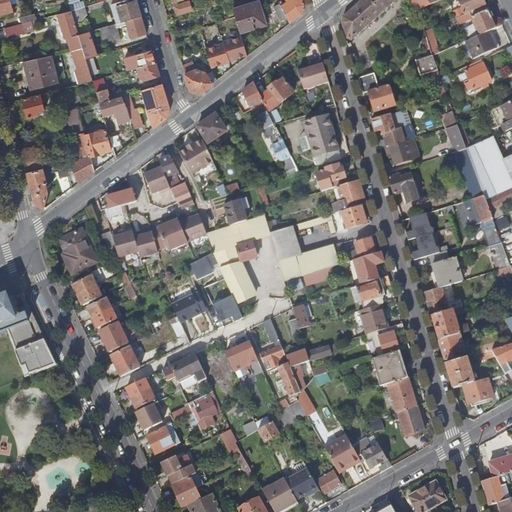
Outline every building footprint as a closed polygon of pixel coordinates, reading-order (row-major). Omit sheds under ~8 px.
[(0,0),(0,15),(13,12),(10,0),(0,0)] [(121,22),(141,16),(136,0),(133,1),(129,2),(128,0),(125,0),(111,5),(114,14),(119,13),(121,22)] [(290,22),(301,14),(304,5),(302,0),(284,0),(286,1),(284,3),(283,1),(279,4),(280,5),(287,19),(289,22),(290,22)] [(342,22),(347,40),(352,40),(396,0),(362,0),(361,1),(343,18),(342,22)] [(442,0),(409,0),(418,10),(418,11),(443,0),(442,0)] [(469,13),(485,5),(482,0),(458,0),(465,15),(469,13)] [(80,2),(70,5),(71,11),(81,8),(80,2)] [(176,15),(191,10),(189,2),(174,7),(176,15)] [(240,33),(265,25),(258,2),(232,10),(235,17),(240,33)] [(281,22),(287,19),(280,5),(274,8),(281,22)] [(485,5),(469,13),(465,15),(457,18),(460,25),(472,20),(474,25),(479,36),(489,31),(496,28),(485,5)] [(75,22),(81,20),(85,15),(87,15),(84,7),(81,8),(71,11),(75,22)] [(71,51),(83,48),(79,35),(75,22),(71,11),(59,15),(66,37),(68,39),(71,51)] [(112,39),(120,37),(116,28),(126,25),(131,39),(146,34),(141,16),(121,22),(117,23),(107,26),(112,39)] [(7,38),(34,31),(31,21),(5,28),(7,38)] [(465,29),(469,40),(479,36),(474,25),(465,29)] [(86,59),(92,57),(96,55),(90,35),(97,33),(96,30),(79,35),(83,48),(86,59)] [(431,30),(425,33),(432,56),(432,57),(438,54),(431,30)] [(497,49),(489,31),(479,36),(465,42),(473,59),(497,49)] [(222,44),(206,49),(211,67),(229,61),(228,60),(246,55),(241,37),(222,43),(222,44)] [(79,84),(93,81),(86,59),(83,48),(71,51),(77,68),(75,71),(79,84)] [(140,66),(155,62),(151,50),(125,58),(128,70),(137,67),(140,66)] [(31,90),(58,83),(51,55),(25,61),(31,90)] [(432,57),(432,56),(416,61),(421,76),(437,71),(432,57)] [(297,71),(303,90),(328,83),(321,60),(313,62),(314,66),(308,68),(297,71)] [(482,60),(463,69),(470,83),(465,85),(469,93),(492,82),(482,60)] [(142,81),(159,75),(155,62),(140,66),(137,67),(142,81)] [(199,94),(213,83),(209,77),(206,72),(196,68),(195,69),(193,62),(183,66),(185,73),(190,90),(199,94)] [(374,74),(359,79),(363,94),(368,92),(379,89),(374,74)] [(268,112),(278,103),(279,104),(293,92),(282,79),(277,83),(276,82),(267,89),(268,90),(260,96),(263,103),(267,111),(268,112)] [(249,107),(256,104),(257,106),(263,103),(260,96),(253,83),(242,92),(249,107)] [(153,128),(166,119),(169,109),(162,84),(142,90),(153,128)] [(94,105),(100,103),(96,92),(96,90),(94,85),(89,86),(94,105)] [(379,89),(368,92),(375,113),(377,112),(388,108),(395,106),(389,86),(379,89)] [(100,103),(110,100),(107,89),(96,92),(100,103)] [(134,129),(143,127),(138,113),(135,113),(129,94),(124,96),(124,97),(134,129)] [(36,113),(44,111),(40,95),(23,99),(28,118),(37,115),(36,113)] [(120,123),(130,120),(124,97),(100,104),(103,115),(105,114),(116,111),(118,117),(120,123)] [(511,128),(511,101),(501,106),(508,122),(502,124),(505,131),(511,128)] [(267,111),(263,103),(257,106),(252,109),(256,116),(255,117),(266,138),(269,139),(273,145),(272,146),(280,162),(281,162),(288,176),(298,173),(279,134),(274,125),(268,112),(267,111)] [(75,135),(84,133),(77,109),(65,112),(72,136),(75,135)] [(401,128),(401,129),(412,125),(407,110),(390,115),(395,130),(401,128)] [(453,112),(442,116),(447,129),(457,126),(453,112)] [(207,144),(223,133),(221,129),(223,127),(214,114),(196,127),(207,144)] [(372,121),(375,132),(381,130),(387,147),(405,142),(401,129),(401,128),(395,130),(390,115),(372,121)] [(300,153),(309,150),(311,158),(338,150),(328,116),(292,126),(300,153)] [(124,128),(132,125),(130,120),(120,123),(121,127),(124,128)] [(455,152),(466,149),(457,126),(447,129),(455,152)] [(98,154),(111,151),(105,130),(84,136),(90,158),(98,156),(98,154)] [(78,184),(94,172),(90,158),(84,136),(84,133),(75,135),(81,159),(71,165),(76,178),(78,184)] [(493,165),(503,160),(493,137),(466,149),(475,173),(485,168),(493,165)] [(191,175),(212,162),(206,148),(200,139),(193,144),(193,142),(184,147),(185,149),(178,153),(191,175)] [(235,155),(241,152),(236,140),(230,144),(235,155)] [(387,147),(385,148),(387,155),(392,154),(395,164),(411,159),(409,153),(406,145),(409,144),(408,141),(405,142),(387,147)] [(27,174),(44,169),(38,149),(22,153),(27,174)] [(475,173),(466,149),(455,152),(473,200),(484,196),(475,173)] [(485,168),(475,173),(484,196),(490,211),(511,201),(511,156),(503,160),(493,165),(496,172),(488,175),(485,168)] [(170,189),(178,185),(173,174),(178,172),(169,157),(158,161),(161,167),(170,189)] [(45,209),(49,193),(46,185),(47,184),(45,175),(58,171),(60,178),(69,175),(66,166),(65,163),(44,169),(27,174),(35,206),(45,209)] [(321,192),(332,188),(339,186),(337,181),(345,178),(342,168),(340,169),(338,164),(325,169),(325,171),(316,174),(321,192)] [(70,180),(76,178),(71,165),(66,166),(69,175),(70,180)] [(170,189),(161,167),(144,175),(152,194),(159,191),(162,191),(163,193),(171,190),(170,189)] [(389,178),(394,195),(401,193),(402,198),(406,197),(408,204),(422,199),(418,186),(414,187),(411,175),(406,177),(405,173),(389,178)] [(341,212),(357,207),(355,200),(363,198),(358,180),(339,186),(332,188),(337,204),(331,206),(333,215),(341,212)] [(227,195),(239,191),(237,184),(224,188),(227,195)] [(258,194),(263,193),(261,184),(255,186),(258,194)] [(106,210),(124,204),(136,201),(132,189),(106,197),(108,205),(105,206),(106,210)] [(172,196),(175,204),(177,203),(190,197),(186,189),(172,196)] [(263,210),(268,209),(263,193),(258,194),(263,210)] [(490,211),(484,196),(473,200),(466,202),(468,208),(478,205),(481,217),(473,220),(475,225),(488,222),(496,245),(502,243),(493,220),(490,211)] [(180,210),(193,204),(190,197),(177,203),(180,210)] [(230,226),(246,221),(239,200),(223,205),(230,226)] [(91,221),(97,218),(92,204),(86,208),(91,221)] [(346,230),(366,224),(360,206),(357,207),(341,212),(346,230)] [(197,214),(178,223),(187,243),(206,234),(197,214)] [(300,223),(301,229),(333,219),(331,214),(300,223)] [(418,238),(431,234),(433,234),(432,230),(429,228),(425,214),(412,218),(415,226),(412,227),(413,231),(406,234),(409,241),(418,238)] [(214,254),(251,242),(270,236),(270,234),(264,215),(246,221),(230,226),(215,231),(206,234),(214,254)] [(166,247),(168,252),(187,244),(187,243),(178,223),(177,219),(157,228),(166,247)] [(157,251),(166,247),(157,228),(151,230),(152,232),(157,251)] [(284,282),(325,269),(332,267),(337,265),(332,246),(297,256),(289,228),(270,234),(270,236),(284,282)] [(97,262),(81,229),(63,238),(63,239),(59,240),(68,260),(65,261),(71,274),(97,262)] [(111,235),(118,258),(138,252),(133,235),(132,232),(120,235),(119,233),(111,235)] [(140,233),(133,235),(138,252),(140,258),(158,253),(157,251),(152,232),(144,234),(141,235),(140,233)] [(412,253),(415,261),(439,253),(438,249),(436,248),(431,234),(418,238),(421,246),(418,247),(419,251),(412,253)] [(359,259),(375,254),(370,238),(354,243),(359,259)] [(236,305),(254,296),(241,262),(256,257),(251,242),(214,254),(212,254),(217,264),(236,305)] [(511,267),(502,243),(496,245),(489,247),(491,254),(489,254),(490,258),(492,257),(497,271),(511,267)] [(362,283),(378,278),(373,264),(383,261),(380,252),(375,254),(359,259),(355,260),(362,283)] [(109,264),(119,260),(118,258),(117,254),(106,259),(109,264)] [(213,266),(217,264),(212,254),(206,258),(212,270),(215,269),(213,266)] [(455,257),(433,264),(437,278),(434,279),(437,289),(442,288),(462,281),(455,257)] [(197,280),(213,273),(212,270),(206,258),(195,263),(186,268),(188,273),(193,271),(197,280)] [(195,286),(199,284),(197,280),(193,271),(188,273),(195,286)] [(306,284),(327,278),(326,275),(325,271),(303,277),(306,284)] [(78,295),(99,285),(98,282),(95,284),(91,276),(73,285),(71,282),(62,286),(65,292),(74,287),(78,295)] [(379,278),(375,279),(376,281),(351,289),(353,296),(359,295),(361,302),(363,310),(380,305),(383,304),(380,296),(385,295),(379,278)] [(82,306),(101,297),(98,288),(101,287),(99,285),(78,295),(82,306)] [(449,312),(442,288),(437,289),(424,293),(427,303),(433,301),(437,316),(449,312)] [(207,310),(198,293),(193,295),(201,313),(207,310)] [(0,330),(5,329),(19,362),(25,377),(56,365),(49,350),(34,319),(28,321),(25,313),(20,316),(12,298),(12,297),(11,297),(12,298),(8,299),(6,295),(0,297),(0,330)] [(177,318),(180,323),(201,313),(193,295),(171,305),(173,309),(177,318)] [(359,295),(353,296),(356,304),(361,302),(359,295)] [(88,307),(93,318),(98,328),(116,319),(112,312),(116,310),(113,305),(110,307),(106,299),(88,307)] [(228,299),(215,303),(220,318),(233,313),(228,299)] [(299,329),(309,326),(302,305),(292,308),(296,319),(299,329)] [(367,335),(384,329),(381,317),(383,316),(380,305),(363,310),(359,311),(367,335)] [(437,316),(432,317),(439,341),(460,335),(470,331),(468,325),(463,327),(460,324),(457,325),(454,316),(464,313),(462,308),(449,312),(437,316)] [(177,336),(184,332),(180,323),(177,318),(170,322),(177,336)] [(293,335),(300,333),(299,329),(296,319),(288,321),(288,322),(289,322),(293,335)] [(99,332),(109,352),(128,343),(124,335),(127,334),(124,329),(121,330),(118,323),(99,332)] [(377,358),(399,351),(394,334),(404,331),(402,324),(387,328),(384,329),(367,335),(365,335),(367,341),(371,339),(378,337),(382,350),(375,351),(377,358)] [(275,345),(280,343),(273,326),(268,328),(275,345)] [(439,341),(445,361),(458,357),(457,354),(465,352),(460,335),(439,341)] [(477,342),(481,354),(492,351),(501,348),(497,336),(477,342)] [(375,351),(382,350),(378,337),(371,339),(375,351)] [(233,373),(258,361),(250,343),(225,354),(233,373)] [(511,344),(501,348),(492,351),(495,357),(505,374),(505,375),(511,371),(511,370),(508,363),(511,360),(511,344)] [(309,362),(331,355),(330,354),(336,351),(334,345),(306,353),(309,362)] [(269,369),(279,365),(278,363),(287,358),(286,357),(281,346),(259,354),(263,363),(266,361),(269,369)] [(117,369),(121,376),(139,368),(135,359),(138,358),(136,353),(133,355),(129,347),(111,356),(114,363),(117,369)] [(291,368),(309,362),(306,353),(305,350),(286,357),(287,358),(288,362),(291,368)] [(387,384),(407,378),(399,351),(377,358),(371,359),(379,386),(387,384)] [(495,357),(492,351),(481,354),(478,355),(480,362),(495,357)] [(195,356),(170,368),(176,378),(177,381),(193,373),(198,383),(207,379),(202,369),(195,356)] [(446,365),(454,389),(463,386),(474,383),(467,359),(446,365)] [(280,411),(298,401),(296,398),(301,392),(291,368),(288,362),(278,368),(290,397),(277,404),(280,411)] [(168,382),(176,378),(170,368),(170,367),(162,371),(168,382)] [(313,377),(326,374),(324,367),(311,371),(313,377)] [(398,412),(416,407),(407,378),(387,384),(396,413),(398,412)] [(131,399),(136,409),(155,400),(151,392),(154,391),(152,386),(149,388),(145,379),(126,388),(131,399)] [(474,383),(463,386),(469,405),(493,398),(488,379),(475,383),(474,383)] [(193,413),(197,423),(222,411),(213,392),(188,404),(189,406),(193,413)] [(283,427),(305,414),(298,401),(280,411),(282,414),(279,419),(283,427)] [(157,411),(162,409),(158,402),(154,404),(157,411)] [(144,431),(162,422),(157,411),(154,404),(135,413),(144,431)] [(174,422),(187,416),(193,413),(189,406),(170,415),(174,422)] [(405,437),(424,431),(416,407),(398,412),(405,437)] [(192,426),(197,423),(193,413),(187,416),(192,426)] [(243,427),(247,436),(257,431),(258,430),(254,421),(243,427)] [(265,442),(279,434),(272,422),(258,430),(265,442)] [(156,455),(174,446),(171,439),(177,436),(171,424),(165,426),(147,435),(156,455)] [(231,430),(222,434),(228,444),(236,440),(231,430)] [(177,436),(171,439),(174,446),(181,443),(177,436)] [(346,436),(333,443),(335,445),(347,438),(346,436)] [(333,443),(324,448),(336,470),(358,457),(354,451),(347,438),(335,445),(333,443)] [(236,440),(228,444),(233,456),(235,455),(240,452),(235,443),(237,442),(236,440)] [(360,454),(371,449),(368,443),(357,449),(360,454)] [(360,461),(364,459),(369,470),(386,460),(378,445),(371,449),(360,454),(357,449),(354,451),(358,457),(360,461)] [(188,452),(179,456),(184,467),(193,462),(188,452)] [(241,466),(246,463),(240,452),(235,455),(241,466)] [(175,456),(160,463),(167,477),(168,477),(172,486),(190,477),(185,468),(182,470),(175,456)] [(511,456),(490,463),(494,479),(498,477),(508,474),(511,472),(511,456)] [(358,457),(336,470),(338,474),(360,462),(358,457)] [(247,477),(252,474),(246,463),(241,466),(247,477)] [(285,481),(284,479),(262,492),(273,511),(279,511),(297,502),(296,501),(307,495),(308,497),(319,490),(307,468),(285,481)] [(340,485),(332,472),(317,481),(325,494),(340,485)] [(177,497),(195,488),(202,485),(197,473),(190,477),(172,486),(171,486),(177,497)] [(494,479),(482,482),(490,506),(499,503),(506,501),(498,477),(494,479)] [(421,511),(444,499),(434,483),(409,497),(417,511),(421,511)] [(188,505),(200,499),(195,488),(177,497),(182,508),(188,505)] [(220,511),(212,494),(200,499),(188,505),(191,511),(220,511)] [(266,511),(259,498),(238,510),(239,511),(266,511)] [(501,511),(511,511),(511,499),(506,501),(499,503),(501,511)]
